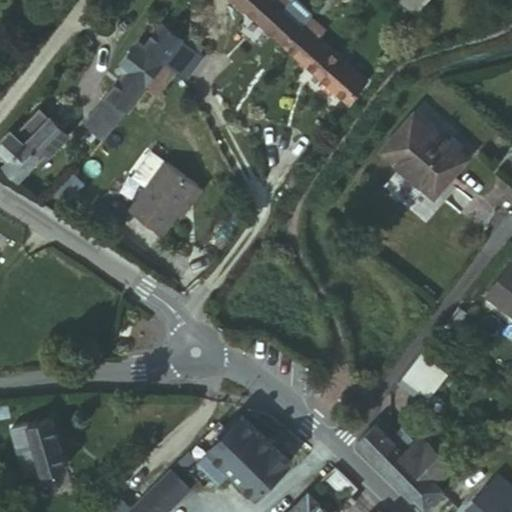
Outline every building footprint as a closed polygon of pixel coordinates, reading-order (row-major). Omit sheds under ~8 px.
[(235,0),(228,8),(280,53),(305,20),(306,19),(283,0),(235,0)] [(321,35),(305,20),(280,53),(342,107),(359,86),(325,52),(327,49),(318,40),(321,35)] [(169,43),(155,30),(140,50),(157,65),(164,53),(169,43)] [(171,39),(169,43),(164,53),(157,65),(171,77),(175,79),(178,79),(193,60),(171,39)] [(157,65),(140,50),(135,45),(113,73),(119,77),(101,100),(118,116),(121,113),(142,85),(157,65)] [(156,97),(171,77),(157,65),(142,85),(156,97)] [(97,144),(118,116),(101,100),(79,130),(97,144)] [(0,147),(0,163),(18,177),(37,153),(41,156),(62,130),(33,108),(10,138),(8,137),(0,147)] [(403,120),(458,166),(463,160),(408,114),(403,120)] [(430,198),(458,166),(403,120),(377,153),(430,198)] [(150,192),(132,214),(165,240),(200,193),(168,167),(168,168),(155,158),(137,182),(150,192)] [(511,324),(511,276),(505,271),(481,300),(511,324)] [(432,376),(420,365),(415,361),(381,400),(380,408),(392,417),(401,406),(408,412),(404,420),(410,424),(442,385),(432,376)] [(69,462),(55,416),(11,430),(25,476),(69,462)] [(422,511),(423,511),(441,494),(430,484),(438,475),(415,453),(384,418),(375,427),(356,446),(422,511)] [(287,465),(240,420),(208,453),(209,454),(197,466),(218,486),(230,474),(253,498),(287,465)] [(167,474),(128,511),(166,511),(186,493),(167,474)] [(334,511),(338,509),(316,487),(291,511),(334,511)] [(473,511),(502,511),(486,498),(473,511)]
